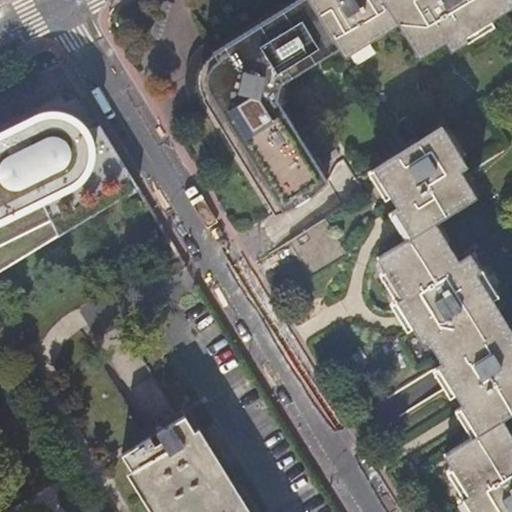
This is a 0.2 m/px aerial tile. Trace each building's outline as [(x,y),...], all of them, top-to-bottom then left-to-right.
[(311,0),(300,0),(301,0),(207,58),(204,60),(201,63),(198,66),(196,69),(193,77),(192,80),(191,86),(191,92),(192,98),(192,101),(194,106),(265,220),(318,188),(268,106),(274,91),(333,55),(338,64),(347,58),(311,0)] [(511,1),(511,0),(311,0),(347,58),(399,27),(419,60),(446,44),(452,54),(469,43),(465,38),(491,22),(511,8),(511,1)] [(495,28),(491,22),(465,38),(469,43),(495,28)] [(204,60),(207,58),(203,51),(198,54),(193,59),(188,64),(185,70),(182,76),(181,83),(181,90),(182,97),(185,103),(188,109),(194,106),(192,101),(192,98),(191,92),(191,86),(192,80),(193,77),(196,69),(198,66),(201,63),(204,60)] [(0,272),(138,189),(100,126),(87,132),(80,124),(74,120),(68,117),(63,115),(56,114),(51,114),(44,115),(10,130),(0,134),(0,272)] [(371,170),(389,199),(397,212),(394,214),(410,240),(403,244),(376,261),(383,273),(399,299),(393,302),(410,329),(420,346),(425,343),(431,339),(446,365),(441,368),(437,371),(454,398),(461,410),(459,411),(475,438),(470,441),(441,458),(449,471),(465,497),(459,500),(466,511),(511,511),(511,449),(501,433),(511,425),(511,375),(478,320),(462,294),(466,291),(477,284),(463,260),(456,265),(432,227),(474,201),(458,175),(466,170),(441,128),(408,147),(400,134),(394,138),(402,151),(396,155),(371,170)] [(388,142),(396,155),(402,151),(394,138),(388,142)] [(371,170),(366,174),(383,203),(389,199),(371,170)] [(410,240),(394,214),(387,218),(403,244),(410,240)] [(378,277),(393,302),(399,299),(383,273),(378,277)] [(483,317),(466,291),(462,294),(478,320),(483,317)] [(405,333),(410,329),(393,302),(388,305),(405,333)] [(425,343),(441,368),(446,365),(431,339),(425,343)] [(449,401),(454,398),(437,371),(432,374),(449,401)] [(453,415),(470,441),(475,438),(459,411),(453,415)] [(243,511),(184,418),(122,456),(156,511),(243,511)] [(444,474),(459,500),(465,497),(449,471),(444,474)] [(458,511),(466,511),(459,500),(453,504),(458,511)]
